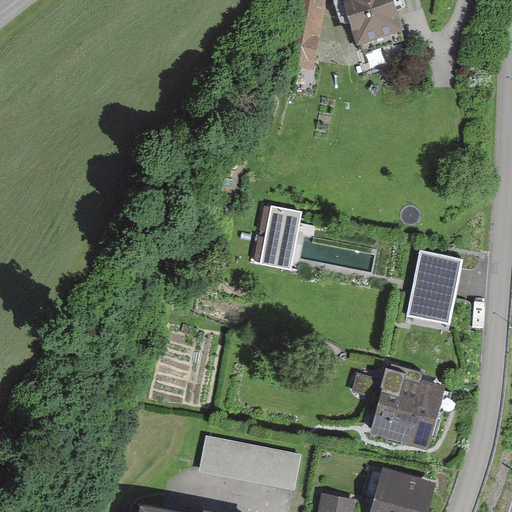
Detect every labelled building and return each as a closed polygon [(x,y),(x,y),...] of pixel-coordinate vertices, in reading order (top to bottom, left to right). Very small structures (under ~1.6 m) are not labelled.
[(324,61),(335,0),(306,0),(296,56),(324,61)] [(417,0),(349,0),(368,49),(427,27),(417,0)] [(264,229),(260,252),(288,257),(292,233),(264,229)] [(465,257),(421,249),(408,318),(451,326),(465,257)] [(422,370),(387,361),(383,375),(356,368),(349,391),(378,399),(370,428),(426,444),(443,386),(419,380),(422,370)] [(310,453),(210,435),(203,471),(304,489),(310,453)] [(449,511),(457,483),(395,467),(383,511),(449,511)] [(367,511),(369,502),(325,493),(321,511),(367,511)] [(198,511),(148,503),(145,511),(198,511)]
